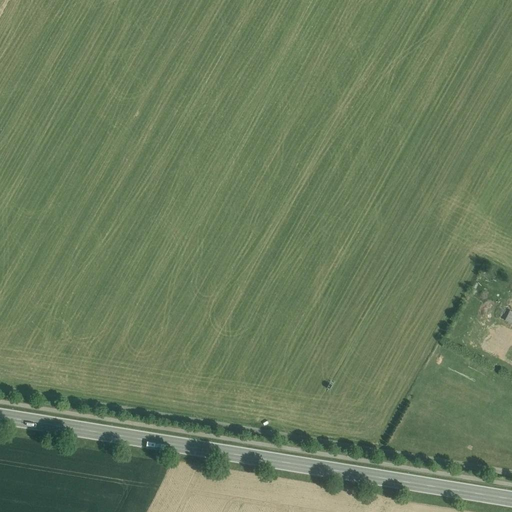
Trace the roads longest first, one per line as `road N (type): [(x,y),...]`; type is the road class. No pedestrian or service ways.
road 1 (unclassified): [(0,382),(511,469)]
road 2 (secondary): [(511,498),(0,413)]
